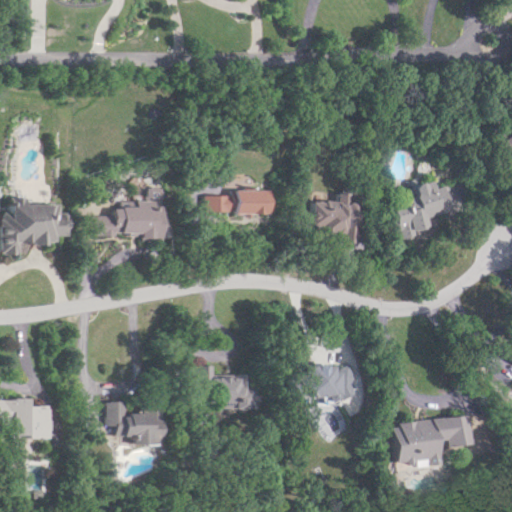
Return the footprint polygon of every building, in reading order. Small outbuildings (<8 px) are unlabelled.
[(511,127),(510,129),(504,123),(485,141),(511,171),(511,127)] [(450,209),(443,185),(425,190),(423,182),(411,185),(414,195),(386,203),(395,238),(426,229),(423,217),(450,209)] [(263,189),(225,190),(225,194),(201,194),(201,213),(263,212),(263,189)] [(335,230),(335,242),(354,243),(355,193),(333,193),(333,200),(305,200),(305,230),(335,230)] [(0,230),(1,253),(17,253),(17,243),(43,243),(43,241),(52,241),(52,235),(64,235),(64,212),(56,212),(56,203),(23,204),(22,197),(7,197),(8,211),(0,211),(0,230)] [(159,235),(159,206),(149,206),(149,201),(133,201),(133,207),(111,207),(111,215),(89,215),(90,237),(115,237),(115,236),(159,235)] [(511,343),(508,341),(497,356),(511,366),(511,343)] [(345,364),(329,370),(325,361),(288,374),(296,394),(304,391),(307,398),(323,392),(326,402),(350,393),(346,380),(350,378),(345,364)] [(251,407),(251,385),(242,385),(243,375),(211,374),(211,365),(196,365),(196,389),(207,389),(207,407),(251,407)] [(47,436),(46,405),(30,405),(30,397),(0,398),(0,413),(0,419),(12,419),(12,437),(47,436)] [(159,407),(139,407),(139,412),(126,412),(126,401),(107,401),(107,425),(116,425),(116,435),(132,435),(132,443),(159,444),(159,407)] [(384,423),(388,464),(420,460),(421,464),(432,463),(430,440),(438,439),(438,446),(463,444),(460,415),(384,423)]
